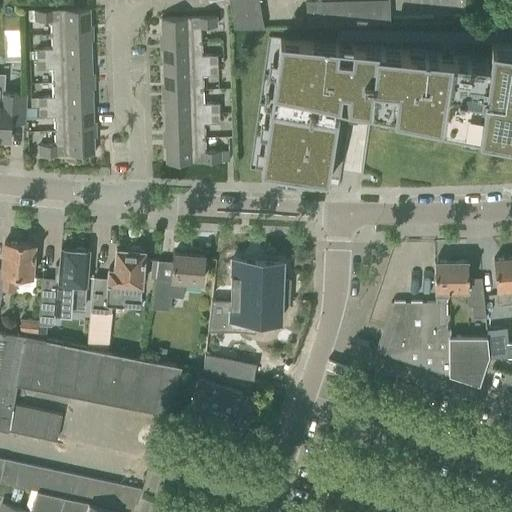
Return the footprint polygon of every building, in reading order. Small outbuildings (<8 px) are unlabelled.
[(263,26),(258,0),(228,0),(234,27),(263,26)] [(321,0),(305,0),(306,10),(306,24),(322,24),(322,23),(321,0)] [(90,32),(89,7),(34,9),(35,20),(51,19),(51,33),(90,32)] [(293,24),(304,24),(303,13),(293,14),(293,24)] [(161,17),(162,41),(201,40),(200,26),(216,26),(216,15),(161,17)] [(511,26),(484,26),(484,33),(404,32),(337,30),(335,42),(280,36),(268,35),(249,168),(338,181),(347,120),(358,121),(367,123),(369,123),(479,139),(486,140),(511,143),(511,26)] [(90,56),(90,32),(51,33),(51,47),(36,48),(36,58),(90,56)] [(201,54),(201,46),(201,40),(162,41),(163,65),(217,64),(217,53),(201,54)] [(91,80),(90,56),(36,58),(36,68),(52,67),(53,81),(91,80)] [(218,74),(217,64),(163,65),(164,90),(202,88),(202,74),(218,74)] [(92,104),(91,80),(53,81),(53,95),(37,96),(38,106),(92,104)] [(203,102),(202,88),(164,90),(164,113),(219,112),(219,102),(203,102)] [(24,121),(25,101),(25,93),(3,92),(2,103),(0,102),(0,140),(9,140),(10,121),(24,121)] [(93,128),(92,104),(38,106),(38,116),(54,115),(54,129),(93,128)] [(203,122),(219,122),(219,112),(164,113),(165,138),(204,136),(204,127),(203,122)] [(94,153),(93,128),(54,129),(55,143),(39,144),(39,155),(94,153)] [(204,151),(204,136),(165,138),(166,163),(221,161),(220,150),(204,151)] [(32,276),(33,263),(34,243),(4,241),(2,268),(0,267),(0,299),(2,289),(15,290),(16,275),(32,276)] [(139,307),(141,292),(144,249),(140,249),(138,246),(133,246),(130,248),(116,247),(114,268),(108,267),(107,277),(93,276),(90,310),(87,342),(108,343),(112,312),(111,312),(111,305),(139,307)] [(86,284),(87,269),(89,249),(84,249),(82,247),(78,247),(76,248),(60,247),(59,263),(55,263),(54,280),(42,279),(38,318),(38,323),(50,324),(53,321),(54,311),(69,312),(72,283),(86,284)] [(202,278),(202,274),(204,254),(173,251),(171,275),(156,274),(154,294),(152,309),(169,310),(169,296),(181,297),(183,276),(202,278)] [(511,255),(493,258),(496,289),(497,289),(498,303),(509,302),(508,287),(511,287),(511,255)] [(211,297),(210,329),(224,330),(224,314),(278,315),(278,310),(280,310),(281,301),(289,302),(290,277),(282,276),(282,267),(282,259),(239,257),(231,257),(231,269),(231,273),(230,298),(211,297)] [(447,298),(447,288),(458,288),(467,288),(467,259),(456,260),(434,260),(434,297),(435,297),(435,298),(435,301),(391,300),(375,350),(479,385),(485,364),(489,355),(487,336),(448,336),(448,315),(445,315),(445,298),(447,298)] [(484,317),(483,304),(471,304),(471,306),(471,317),(484,317)] [(37,333),(38,323),(38,318),(20,317),(19,331),(37,333)] [(506,326),(486,327),(487,336),(489,355),(509,357),(508,340),(506,326)] [(271,337),(271,344),(296,343),(295,336),(271,337)] [(204,352),(201,368),(229,374),(229,373),(232,357),(204,352)] [(7,354),(0,387),(0,398),(11,401),(8,420),(21,423),(25,424),(29,404),(28,404),(37,361),(7,354)] [(37,361),(28,404),(29,404),(42,407),(38,426),(51,429),(55,430),(59,410),(67,367),(37,361)] [(67,367),(59,410),(72,413),(68,432),(82,435),(86,436),(90,417),(89,416),(98,373),(67,367)] [(98,373),(89,416),(90,417),(103,419),(99,438),(112,441),(116,442),(120,423),(119,423),(128,379),(98,373)] [(247,424),(254,401),(256,396),(198,377),(185,415),(221,427),(224,416),(247,424)] [(128,379),(119,423),(120,423),(133,425),(129,445),(142,447),(142,448),(146,448),(159,385),(128,379)] [(358,476),(364,460),(340,453),(335,468),(358,476)] [(481,511),(405,487),(401,500),(361,486),(358,496),(329,486),(321,511),(324,511),(481,511)] [(84,511),(88,501),(82,499),(70,497),(58,494),(45,491),(36,489),(30,510),(29,511),(84,511)] [(0,511),(29,511),(30,510),(1,501),(0,505),(0,511)] [(122,511),(88,501),(84,511),(122,511)]
